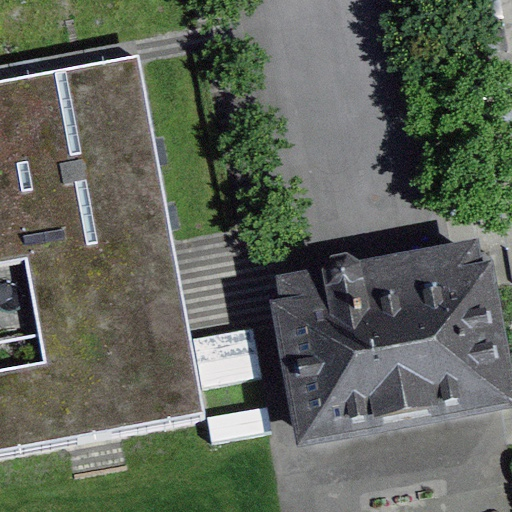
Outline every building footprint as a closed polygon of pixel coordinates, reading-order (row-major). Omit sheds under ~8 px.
[(501,2),(415,17),(423,65),(509,50),(501,2)] [(511,68),(431,83),(440,131),(511,118),(511,68)] [(140,69),(0,95),(0,456),(208,416),(140,69)] [(511,142),(438,156),(447,204),(511,192),(511,142)] [(511,363),(489,247),(277,288),(308,450),(511,410),(511,363)]
